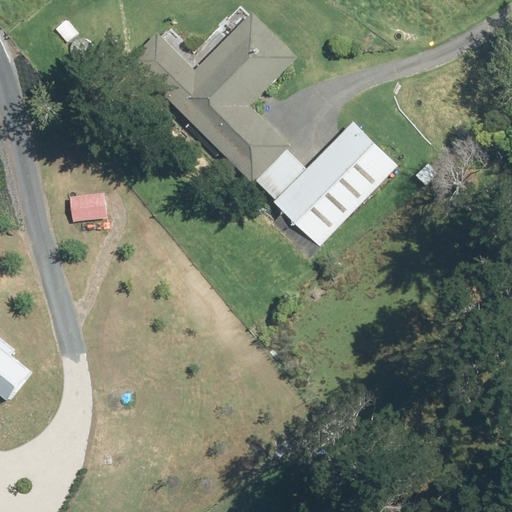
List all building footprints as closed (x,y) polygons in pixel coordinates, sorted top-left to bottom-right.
[(157,36),(130,62),(249,183),(253,179),(273,199),(270,202),(315,248),(395,169),(350,123),(304,168),(243,106),(294,57),(242,4),(183,62),(157,36)] [(67,19),(54,29),(69,47),(69,49),(69,51),(69,53),(69,54),(70,56),(71,57),(72,59),(74,60),(75,61),(77,61),(78,62),(80,62),(82,62),(84,62),(85,62),(87,61),(88,60),(90,59),(91,58),(92,56),(93,55),(93,53),(94,51),(94,50),(94,48),(93,46),(93,45),(92,43),(91,42),(90,40),(88,39),(87,38),(85,38),(84,37),(82,37),(67,19)] [(102,193),(68,196),(71,223),(105,220),(102,193)] [(0,393),(8,399),(29,372),(0,348),(0,393)] [(116,396),(39,398),(41,459),(118,456),(116,396)]
